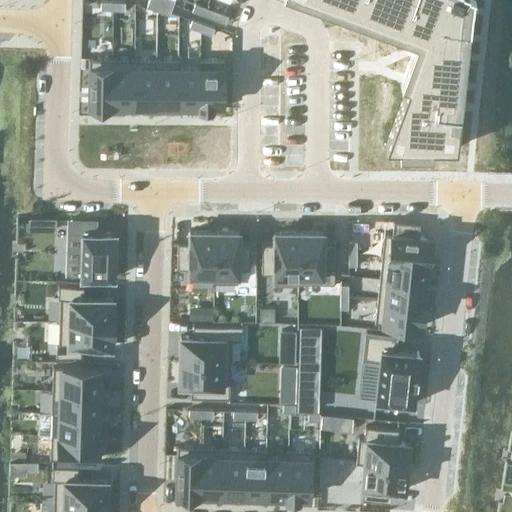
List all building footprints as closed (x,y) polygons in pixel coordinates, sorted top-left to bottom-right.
[(151,0),(148,0),(147,6),(158,10),(160,3),(151,0)] [(323,0),(404,29),(417,60),(384,147),(456,148),(471,0),(323,0)] [(160,3),(158,10),(169,14),(171,7),(160,3)] [(194,3),(191,10),(202,14),(205,7),(194,3)] [(205,7),(202,14),(213,18),(216,11),(205,7)] [(216,11),(213,18),(224,22),(227,15),(216,11)] [(192,19),(189,26),(200,30),(203,23),(192,19)] [(203,23),(200,30),(211,34),(214,27),(203,23)] [(89,57),(89,104),(112,104),(112,58),(89,57)] [(112,58),(112,104),(134,104),(134,58),(112,58)] [(134,58),(134,104),(156,105),(156,58),(134,58)] [(156,58),(156,105),(161,105),(178,105),(178,66),(179,66),(179,58),(166,58),(156,58)] [(178,66),(178,105),(200,105),(200,67),(179,66),(178,66)] [(200,105),(211,106),(211,105),(223,105),(223,67),(200,67),(200,105)] [(68,218),(67,232),(81,232),(80,275),(80,276),(81,276),(112,277),(114,277),(114,276),(114,261),(115,261),(115,259),(115,249),(115,248),(115,233),(116,233),(116,231),(114,231),(95,231),(96,219),(68,218)] [(177,242),(177,268),(189,268),(189,273),(212,274),(213,274),(214,231),(189,231),(189,243),(177,242)] [(212,274),(212,282),(237,282),(237,268),(249,268),(250,243),(238,243),(238,231),(214,231),(213,274),(212,274)] [(262,243),(262,269),(262,272),(273,272),(273,274),(298,274),(298,231),(274,231),(274,243),(262,243)] [(298,231),(298,274),(322,274),(322,269),(334,269),(334,244),(322,244),(322,232),(298,231)] [(384,232),(381,255),(428,260),(430,237),(384,232)] [(348,241),(348,253),(356,253),(356,241),(348,241)] [(348,253),(348,265),(356,265),(356,253),(348,253)] [(381,255),(379,277),(425,282),(428,260),(381,255)] [(379,277),(377,299),(423,304),(425,282),(379,277)] [(58,284),(58,298),(60,298),(59,320),(112,322),(113,309),(112,309),(112,298),(83,297),(83,285),(58,284)] [(340,284),(340,296),(348,296),(348,284),(340,284)] [(340,296),(340,308),(348,308),(348,296),(340,296)] [(377,299),(374,322),(421,327),(422,315),(424,304),(423,304),(377,299)] [(56,343),(56,357),(81,357),(82,345),(111,346),(111,335),(112,335),(112,322),(59,320),(59,343),(56,343)] [(180,335),(179,360),(230,361),(231,335),(241,335),(242,325),(193,324),(192,336),(180,335)] [(299,325),(296,410),(317,410),(321,326),(299,325)] [(280,330),(280,344),(294,345),(294,331),(280,330)] [(363,357),(363,359),(365,359),(365,358),(379,360),(375,398),(375,400),(377,400),(411,403),(413,404),(413,401),(415,384),(415,382),(416,373),(417,371),(416,371),(418,354),(419,351),(416,351),(394,349),(396,337),(396,335),(394,335),(367,332),(366,332),(366,333),(366,334),(363,357)] [(179,360),(179,384),(191,384),(190,396),(229,397),(230,361),(179,360)] [(53,366),(52,389),(99,391),(99,388),(99,374),(111,374),(111,366),(98,366),(98,367),(53,366)] [(52,389),(51,412),(98,413),(98,411),(98,396),(110,397),(110,389),(99,388),(99,391),(52,389)] [(283,403),(282,411),(295,412),(295,404),(283,403)] [(189,408),(189,416),(201,417),(201,409),(189,408)] [(201,409),(201,417),(213,417),(213,409),(201,409)] [(245,410),(233,410),(233,418),(245,418),(245,410)] [(245,410),(245,418),(257,419),(257,411),(245,410)] [(51,412),(50,435),(97,436),(97,434),(98,419),(109,419),(110,411),(98,411),(98,413),(51,412)] [(308,412),(308,420),(320,421),(320,413),(308,412)] [(358,437),(356,462),(364,463),(364,462),(406,466),(409,442),(397,441),(398,429),(365,425),(364,437),(358,437)] [(50,435),(50,458),(96,460),(97,442),(109,442),(109,434),(97,434),(97,436),(50,435)] [(177,446),(175,492),(198,493),(200,446),(177,446)] [(200,446),(198,493),(220,494),(222,447),(200,446)] [(222,447),(220,494),(242,494),(244,448),(222,447)] [(244,448),(242,494),(264,495),(266,456),(267,457),(267,448),(244,448)] [(287,449),(286,457),(288,457),(286,496),(309,496),(311,450),(287,449)] [(266,456),(264,495),(286,496),(288,457),(286,457),(267,457),(266,456)] [(364,463),(361,486),(363,486),(361,498),(391,501),(392,489),(404,490),(406,466),(364,462),(364,463)] [(52,466),(52,479),(54,480),(53,502),(107,504),(107,491),(106,491),(107,480),(77,479),(77,467),(52,466)] [(106,511),(107,504),(53,502),(53,511),(106,511)]
